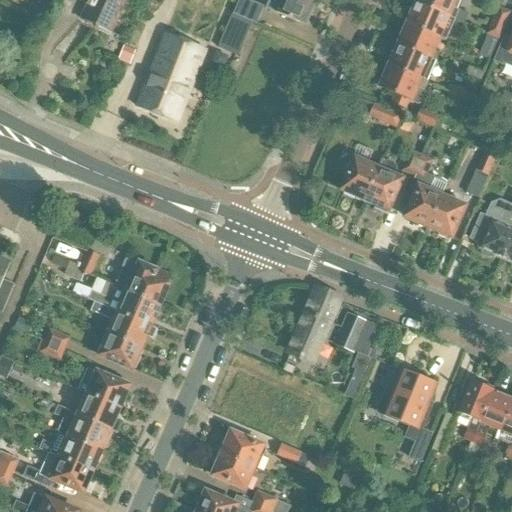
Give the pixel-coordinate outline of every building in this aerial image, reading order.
[(83,0),(87,1),(88,5),(81,20),(110,34),(125,0),(76,0),(77,0),(76,0),(83,0)] [(305,0),(269,0),(266,9),(303,25),(313,3),(305,0)] [(417,0),(416,3),(455,20),(464,24),(468,14),(458,10),(462,0),(417,0)] [(238,3),(233,15),(251,22),(255,24),(260,12),(238,3)] [(455,20),(416,3),(407,25),(446,41),(449,33),(455,20)] [(499,8),(488,35),(498,39),(499,39),(510,13),(499,8)] [(227,29),(226,29),(213,61),(224,65),(233,43),(241,46),(251,22),(233,15),(227,29)] [(446,41),(407,25),(398,46),(435,62),(439,54),(433,51),(439,38),(445,41),(446,41)] [(487,34),(479,56),(489,60),(498,39),(488,35),(487,34)] [(207,51),(165,35),(137,107),(178,123),(207,51)] [(499,47),(493,62),(504,66),(504,65),(511,68),(511,39),(507,50),(499,47)] [(435,62),(398,46),(389,67),(426,84),(430,75),(435,62)] [(426,84),(389,67),(379,89),(418,106),(420,105),(425,93),(424,93),(428,84),(426,84)] [(483,74),(469,68),(465,75),(480,81),(483,74)] [(450,94),(471,103),(474,95),(453,87),(450,94)] [(511,95),(505,93),(495,115),(503,118),(511,97),(511,95)] [(471,103),(450,94),(447,101),(469,109),(471,103)] [(373,105),(368,116),(388,125),(397,129),(402,118),(373,105)] [(421,109),(415,121),(434,129),(439,116),(421,109)] [(413,178),(422,156),(409,151),(400,173),(413,178)] [(496,157),(484,151),(465,194),(477,199),(496,157)] [(422,156),(413,178),(424,182),(433,161),(422,156)] [(343,174),(348,176),(342,191),(366,202),(380,170),(379,169),(355,159),(350,157),(343,174)] [(379,169),(380,170),(366,202),(389,212),(403,180),(396,177),(396,175),(397,173),(397,170),(396,167),(395,165),(393,163),(390,162),(387,162),(385,162),(382,161),(379,169)] [(420,184),(405,218),(428,228),(443,194),(420,184)] [(452,239),(466,205),(443,194),(428,228),(452,239)] [(480,215),(469,240),(482,245),(480,249),(483,250),(482,252),(483,256),(489,258),(493,257),(494,255),(503,258),(511,237),(511,204),(504,201),(502,201),(500,201),(498,201),(496,202),(494,203),(492,204),(491,205),(490,207),(489,209),(485,217),(480,215)] [(511,237),(503,258),(511,262),(511,265),(511,267),(511,237)] [(78,272),(83,274),(90,277),(99,258),(86,252),(78,272)] [(0,313),(1,314),(14,285),(4,280),(11,264),(0,259),(1,257),(0,256),(0,313)] [(114,286),(112,285),(111,287),(159,308),(172,278),(171,278),(171,279),(152,270),(153,269),(143,264),(142,266),(126,259),(114,286)] [(79,283),(83,274),(78,272),(79,269),(68,264),(63,276),(79,283)] [(88,300),(94,303),(93,305),(150,330),(159,308),(111,287),(106,298),(92,292),(88,300)] [(302,323),(325,332),(338,302),(315,292),(302,323)] [(91,311),(115,321),(109,335),(141,349),(150,330),(93,305),(91,311)] [(349,317),(336,346),(353,353),(366,325),(349,317)] [(289,353),(311,363),(325,332),(302,323),(289,353)] [(69,340),(49,331),(45,342),(64,351),(69,340)] [(109,335),(100,356),(132,370),(141,349),(109,335)] [(40,352),(60,361),(64,351),(45,342),(40,352)] [(358,355),(353,366),(368,373),(373,361),(358,355)] [(89,370),(79,392),(87,395),(87,394),(120,408),(129,388),(96,374),(89,370)] [(392,399),(385,396),(377,415),(411,428),(407,440),(417,444),(411,460),(422,464),(433,436),(422,432),(428,417),(425,415),(436,386),(421,380),(418,376),(409,372),(404,374),(402,373),(392,399)] [(471,419),(463,440),(472,444),(493,393),(494,392),(472,383),(459,414),(471,419)] [(68,387),(63,398),(82,407),(78,415),(78,416),(111,430),(120,408),(87,394),(87,395),(79,392),(68,387)] [(347,389),(343,398),(355,403),(359,394),(347,389)] [(472,444),(468,453),(475,456),(479,446),(481,447),(488,430),(497,434),(494,440),(497,441),(498,440),(499,441),(511,408),(511,400),(493,393),(472,444)] [(58,406),(54,415),(63,419),(58,433),(102,451),(111,430),(78,416),(58,406)] [(511,408),(499,441),(511,446),(505,458),(511,460),(511,408)] [(442,455),(457,418),(446,414),(431,451),(442,455)] [(42,442),(39,449),(49,454),(49,453),(92,472),(102,451),(58,433),(53,446),(42,442)] [(268,450),(231,434),(222,456),(253,469),(259,457),(264,459),(268,450)] [(305,468),(310,457),(281,445),(276,456),(305,468)] [(0,468),(13,474),(19,461),(0,453),(0,468)] [(28,466),(24,477),(49,488),(52,481),(83,494),(92,472),(49,453),(49,454),(41,471),(28,466)] [(213,477),(244,491),(253,469),(222,456),(213,477)] [(0,485),(7,488),(13,474),(0,468),(0,485)] [(257,491),(252,503),(271,511),(287,511),(290,507),(277,501),(277,500),(257,491)] [(16,502),(12,511),(15,511),(75,511),(46,499),(34,494),(28,507),(16,502)] [(205,494),(198,511),(248,511),(236,507),(205,494)] [(248,511),(271,511),(252,503),(248,511)]
